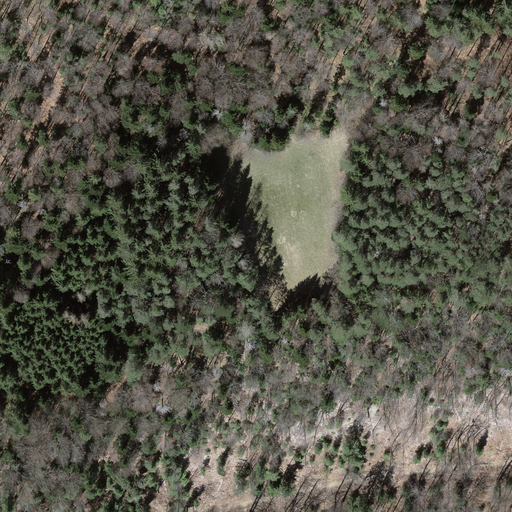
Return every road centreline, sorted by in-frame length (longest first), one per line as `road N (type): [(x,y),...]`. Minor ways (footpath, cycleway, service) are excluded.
road 1 (track): [(511,462),(322,484),(214,511)]
road 2 (track): [(76,0),(213,48),(268,102),(294,154)]
